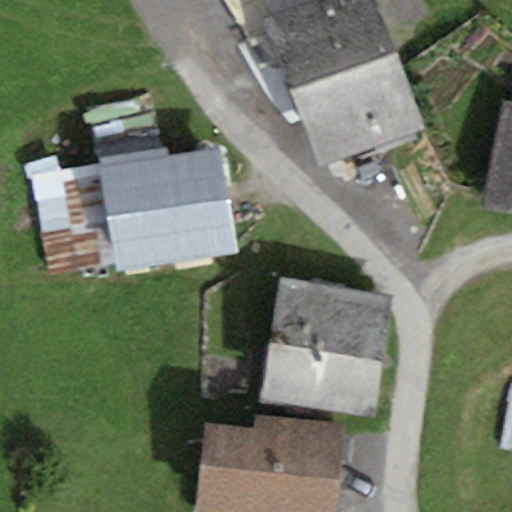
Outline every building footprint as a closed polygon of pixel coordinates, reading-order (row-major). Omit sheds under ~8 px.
[(363,0),(356,0),(271,33),(328,178),(419,142),(363,0)] [(511,105),(506,104),(482,206),(511,213),(511,105)] [(204,163),(79,186),(97,287),(223,264),(204,163)] [(377,313),(261,294),(242,407),(359,426),(377,313)] [(319,511),(324,454),(187,443),(180,511),(319,511)]
